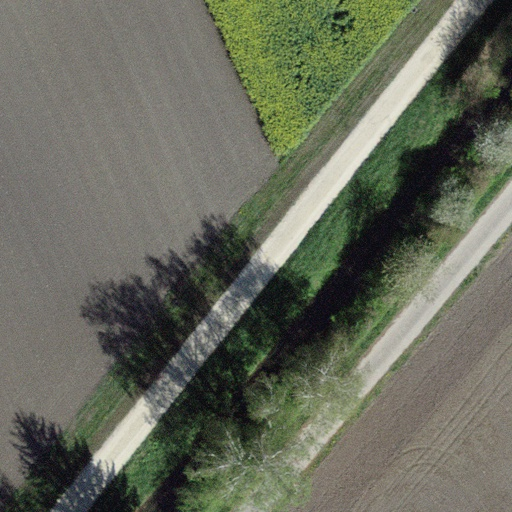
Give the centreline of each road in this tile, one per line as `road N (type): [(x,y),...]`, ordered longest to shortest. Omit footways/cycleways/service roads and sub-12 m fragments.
road 1 (track): [(492,0),(73,511)]
road 2 (track): [(511,194),(259,511)]
